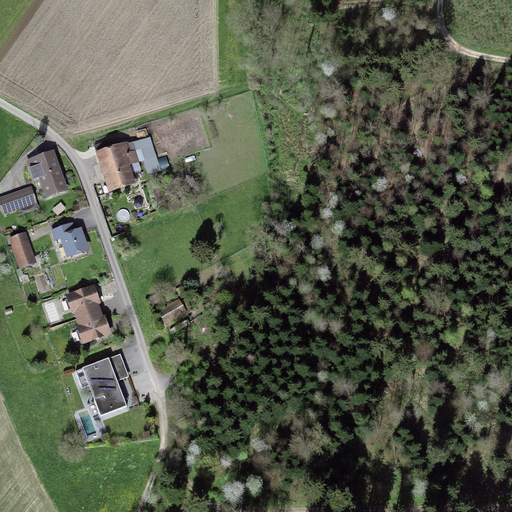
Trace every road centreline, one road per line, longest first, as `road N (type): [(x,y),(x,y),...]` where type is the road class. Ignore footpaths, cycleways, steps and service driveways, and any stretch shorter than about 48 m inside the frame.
road 1 (track): [(511,507),(227,510),(198,495),(162,451)]
road 2 (residential): [(0,102),(54,135),(79,166),(144,351)]
